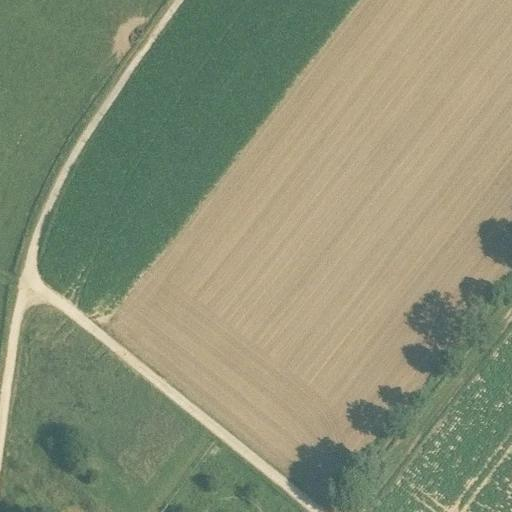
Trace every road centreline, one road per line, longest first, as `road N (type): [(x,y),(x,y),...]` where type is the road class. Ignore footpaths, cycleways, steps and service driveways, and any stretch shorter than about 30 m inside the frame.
road 1 (track): [(179,0),(57,182),(24,283),(0,454)]
road 2 (track): [(24,283),(321,511)]
road 3 (track): [(511,314),(358,511)]
